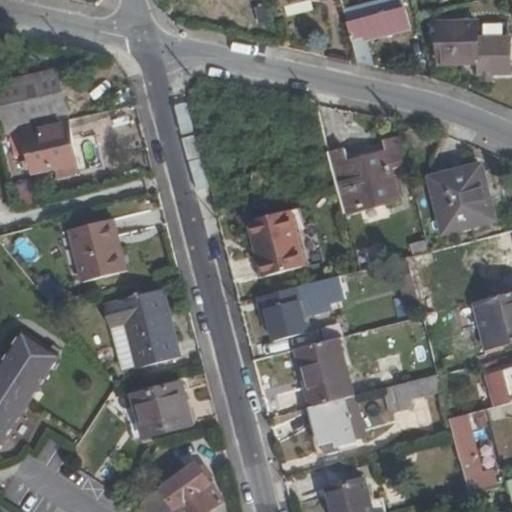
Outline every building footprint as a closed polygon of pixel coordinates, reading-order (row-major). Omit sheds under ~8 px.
[(362,59),(364,64),(377,67),(371,39),(416,29),(407,0),(394,0),(366,7),(369,18),(353,21),(362,59)] [(279,21),(275,5),(264,8),(268,24),(279,21)] [(349,10),(353,21),(369,18),(366,7),(349,10)] [(462,23),(461,63),(482,64),(483,23),(462,23)] [(84,162),(61,67),(0,82),(0,119),(4,135),(29,129),(40,173),(84,162)] [(391,151),(338,167),(339,169),(342,184),(349,213),(403,199),(391,151)] [(241,170),(247,192),(277,184),(272,163),(241,170)] [(313,176),(317,191),(342,184),(339,169),(313,176)] [(434,181),(446,234),(496,222),(483,169),(434,181)] [(15,187),(20,206),(36,202),(31,183),(15,187)] [(303,210),(255,223),(260,241),(263,240),(272,275),(309,266),(298,223),(305,221),(303,210)] [(119,219),(114,221),(121,251),(127,250),(119,219)] [(114,221),(76,231),(89,284),(133,273),(127,250),(121,251),(114,221)] [(316,264),(305,221),(298,223),(309,266),(316,264)] [(263,240),(260,241),(268,276),(272,275),(263,240)] [(412,259),(402,262),(407,277),(416,275),(412,259)] [(301,288),(270,296),(282,341),(312,333),(301,288)] [(189,360),(171,291),(117,305),(124,330),(136,375),(189,360)] [(511,295),(482,303),(494,349),(511,344),(511,295)] [(124,330),(117,305),(108,308),(114,332),(124,330)] [(315,320),(319,336),(332,333),(328,317),(315,320)] [(0,381),(0,454),(2,456),(71,358),(64,354),(34,333),(0,381)] [(348,338),(307,349),(317,386),(314,387),(319,407),(349,399),(364,395),(348,338)] [(511,371),(491,377),(498,406),(511,402),(511,371)] [(442,374),(387,385),(396,426),(431,419),(426,395),(446,391),(442,374)] [(186,383),(139,395),(150,437),(197,425),(196,421),(194,421),(190,405),(192,404),(186,383)] [(349,399),(319,407),(329,443),(342,439),(344,446),(361,442),(349,399)] [(470,414),(453,418),(465,461),(481,456),(470,414)] [(342,439),(329,443),(332,452),(344,449),(344,446),(342,439)] [(203,462),(155,496),(166,511),(211,511),(230,500),(203,462)] [(333,488),(339,511),(391,511),(387,497),(375,500),(369,478),(333,488)] [(478,511),(473,491),(463,494),(467,511),(478,511)]
